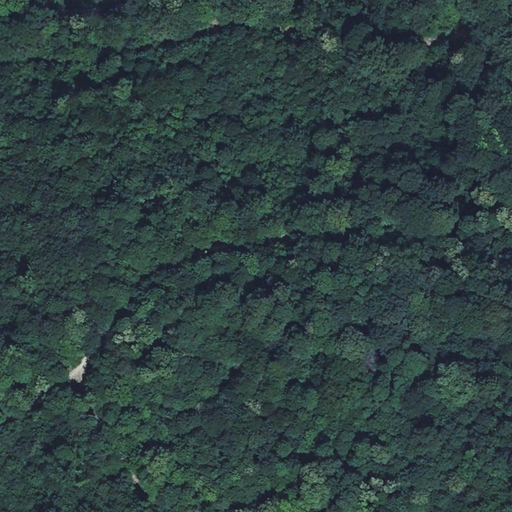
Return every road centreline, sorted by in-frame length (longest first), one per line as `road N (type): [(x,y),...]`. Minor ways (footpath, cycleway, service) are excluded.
road 1 (track): [(69,385),(145,283),(222,246),(273,238),(436,240),(511,253)]
road 2 (track): [(168,511),(69,385)]
